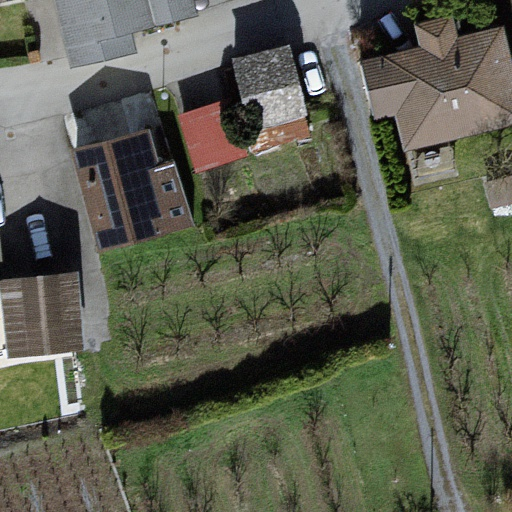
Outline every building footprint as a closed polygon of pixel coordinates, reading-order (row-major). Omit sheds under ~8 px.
[(54,0),(65,47),(199,16),(194,0),(54,0)] [(401,55),(349,59),(362,125),(379,123),(396,157),(511,133),(511,101),(494,30),(444,39),(440,22),(395,30),(401,55)] [(180,97),(190,153),(312,132),(296,34),(231,45),(238,87),(180,97)] [(84,92),(89,129),(158,121),(154,84),(84,92)] [(170,240),(132,133),(63,151),(95,256),(170,240)] [(61,275),(0,279),(0,352),(1,362),(65,353),(61,275)]
